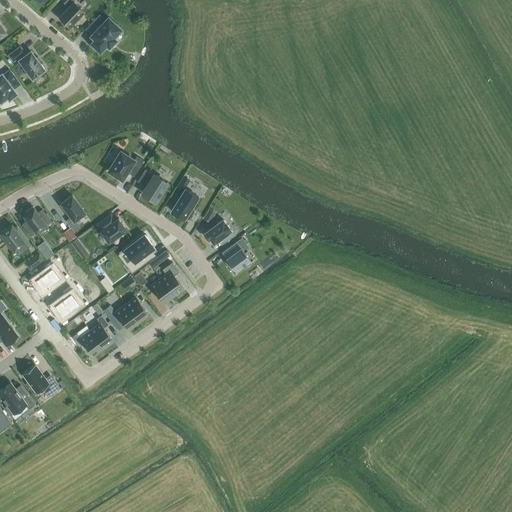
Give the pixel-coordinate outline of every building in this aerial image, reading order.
[(73,2),(59,17),(69,26),(84,11),(73,2)] [(99,16),(87,29),(92,34),(91,35),(95,39),(91,43),(100,51),(106,44),(109,47),(116,40),(113,37),(121,29),(108,17),(105,21),(99,16)] [(13,61),(17,58),(25,53),(20,46),(9,55),(13,61)] [(31,51),(23,56),(19,60),(32,78),(44,69),(31,51)] [(2,73),(0,74),(0,100),(1,102),(8,96),(9,99),(16,93),(13,89),(20,84),(9,70),(3,75),(2,73)] [(113,163),(108,170),(122,179),(129,168),(136,172),(143,160),(137,156),(134,160),(120,151),(116,158),(116,157),(112,163),(113,163)] [(154,175),(145,170),(138,181),(147,186),(143,193),(155,201),(167,182),(154,174),(154,175)] [(184,176),(177,186),(182,190),(189,179),(184,176)] [(185,188),(171,210),(184,219),(198,197),(185,188)] [(72,195),(61,203),(71,216),(66,220),(74,231),(79,227),(74,220),(85,212),(72,195)] [(42,209),(37,212),(33,206),(25,212),(26,213),(23,215),(27,220),(21,224),(30,236),(42,227),(51,221),(42,209)] [(203,218),(208,221),(212,216),(206,213),(203,218)] [(111,214),(110,214),(109,216),(97,224),(102,230),(100,231),(108,242),(126,229),(118,218),(115,220),(111,214)] [(222,237),(225,242),(235,235),(231,229),(223,219),(211,227),(203,233),(208,239),(210,238),(213,243),(218,240),(222,237)] [(14,250),(24,243),(27,247),(31,245),(24,236),(22,238),(11,224),(0,232),(14,250)] [(69,228),(63,233),(69,242),(75,237),(69,228)] [(145,230),(119,248),(129,263),(125,265),(124,265),(130,273),(153,257),(152,257),(149,252),(152,250),(155,248),(153,246),(155,244),(145,230)] [(76,239),(71,242),(79,253),(84,250),(76,239)] [(236,241),(221,252),(230,263),(227,265),(234,274),(254,259),(247,250),(245,252),(236,241)] [(48,247),(41,252),(46,258),(53,253),(48,247)] [(165,251),(149,262),(152,266),(168,254),(165,251)] [(39,253),(25,263),(30,269),(43,259),(39,253)] [(35,279),(43,290),(60,277),(53,269),(56,267),(51,260),(43,266),(46,271),(35,279)] [(161,278),(173,294),(183,287),(174,275),(179,272),(172,262),(162,269),(166,274),(161,278)] [(139,271),(134,276),(138,281),(143,277),(139,271)] [(131,277),(122,284),(127,291),(136,284),(131,277)] [(151,285),(163,302),(173,294),(161,278),(151,285)] [(109,283),(105,287),(108,292),(113,288),(109,283)] [(54,305),(62,316),(79,303),(73,294),(75,292),(70,285),(62,291),(66,296),(54,305)] [(138,321),(148,313),(135,296),(125,304),(138,321)] [(125,304),(115,311),(128,328),(138,321),(125,304)] [(110,305),(103,310),(112,322),(119,317),(110,305)] [(0,338),(1,338),(6,345),(17,336),(1,315),(0,315),(0,338)] [(90,330),(103,347),(112,340),(104,328),(109,324),(101,315),(96,318),(100,323),(90,330)] [(90,330),(80,337),(77,333),(72,336),(79,346),(84,342),(93,354),(103,347),(90,330)] [(47,387),(52,393),(60,388),(53,378),(48,382),(34,364),(22,373),(28,381),(25,383),(33,395),(42,388),(44,390),(47,387)] [(10,382),(0,389),(0,394),(3,398),(2,399),(6,404),(7,404),(8,405),(5,407),(11,415),(25,404),(29,409),(35,404),(21,385),(15,390),(10,382)]
